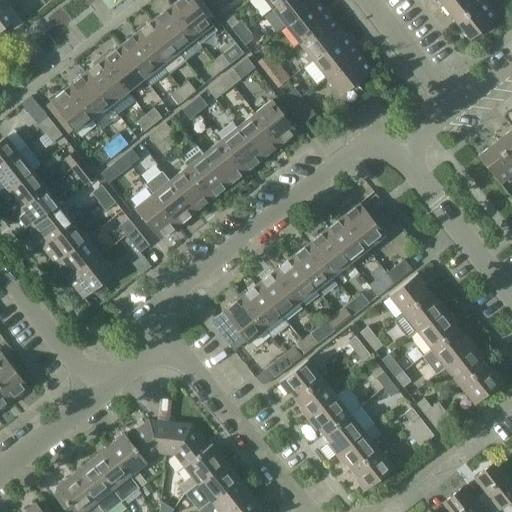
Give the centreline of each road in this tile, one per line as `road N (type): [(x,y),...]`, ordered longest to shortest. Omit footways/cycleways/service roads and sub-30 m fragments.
road 1 (residential): [(173,341),(170,313),(186,285),(359,151),(397,151)]
road 2 (residential): [(306,511),(173,341)]
road 3 (residential): [(511,297),(397,151)]
road 4 (residential): [(375,511),(510,406)]
road 5 (residential): [(98,396),(0,271)]
road 6 (residential): [(454,106),(369,0)]
road 7 (residential): [(0,472),(98,396)]
